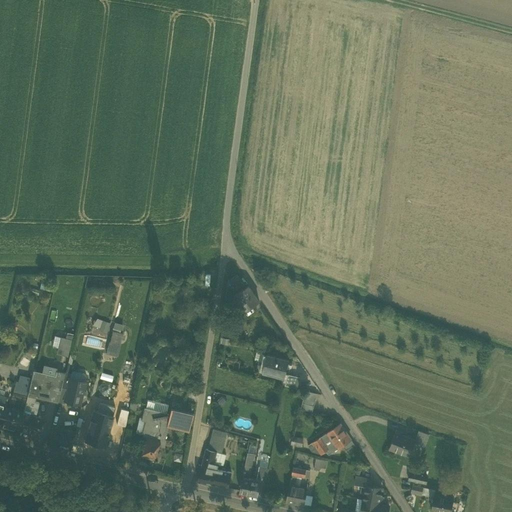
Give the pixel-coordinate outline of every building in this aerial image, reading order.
[(225,304),(233,306),(239,302),(234,295),(247,286),(237,273),(228,279),(225,304)] [(239,302),(245,311),(259,301),(249,285),(247,286),(234,295),(239,302)] [(169,305),(157,303),(156,309),(167,312),(169,305)] [(100,327),(102,320),(97,318),(92,324),(100,327)] [(17,320),(6,321),(7,331),(18,330),(17,320)] [(100,327),(107,330),(110,323),(102,320),(100,327)] [(124,325),(114,322),(112,327),(122,330),(124,325)] [(112,330),(109,341),(120,344),(123,333),(112,330)] [(58,347),(60,336),(54,335),(52,346),(58,347)] [(72,339),(60,336),(58,347),(56,353),(68,356),(72,339)] [(86,342),(98,345),(99,339),(88,336),(86,342)] [(106,353),(117,356),(120,344),(109,341),(106,353)] [(255,359),(259,360),(265,361),(267,354),(257,351),(255,359)] [(267,354),(265,361),(263,370),(285,376),(289,359),(267,354)] [(257,369),(263,370),(265,361),(259,360),(257,369)] [(43,374),(54,376),(56,370),(56,368),(45,365),(43,374)] [(50,398),(58,400),(64,372),(56,370),(54,376),(55,377),(50,398)] [(71,374),(70,377),(85,381),(86,375),(85,373),(85,372),(74,370),(71,371),(71,374)] [(29,387),(28,392),(35,394),(50,398),(55,377),(54,376),(43,374),(33,371),(31,377),(29,387)] [(113,374),(101,371),(100,377),(112,381),(113,374)] [(58,400),(64,402),(65,400),(64,399),(69,377),(70,377),(71,374),(64,372),(58,400)] [(286,384),(297,387),(300,376),(289,373),(286,384)] [(29,387),(31,377),(19,374),(16,384),(29,387)] [(83,390),(85,381),(70,377),(69,377),(64,399),(65,400),(80,403),(81,397),(85,394),(83,390)] [(12,398),(25,401),(28,392),(29,387),(16,384),(13,383),(11,390),(14,391),(12,398)] [(305,391),(304,397),(316,399),(317,394),(305,391)] [(31,414),(35,394),(28,392),(25,401),(26,401),(23,412),(31,414)] [(227,401),(222,395),(216,401),(221,407),(227,401)] [(313,411),(316,399),(304,397),(301,408),(313,411)] [(144,407),(165,412),(168,403),(147,398),(144,407)] [(186,410),(187,405),(172,401),(171,406),(186,410)] [(97,411),(113,415),(115,407),(100,402),(97,411)] [(0,424),(19,430),(23,412),(5,407),(0,423),(0,424)] [(160,438),(158,445),(164,446),(166,439),(164,439),(168,426),(167,426),(170,413),(165,412),(144,407),(142,418),(147,419),(143,434),(141,440),(145,441),(146,435),(160,438)] [(128,410),(121,408),(117,423),(125,426),(128,410)] [(167,426),(168,426),(188,430),(192,413),(171,408),(170,413),(167,426)] [(113,415),(97,411),(93,410),(85,440),(104,445),(113,415)] [(42,417),(31,414),(23,412),(19,430),(38,435),(42,417)] [(135,432),(143,434),(147,419),(142,418),(139,417),(135,432)] [(340,423),(327,431),(331,437),(338,448),(342,445),(351,439),(340,423)] [(58,442),(72,445),(72,443),(75,431),(62,427),(58,442)] [(208,449),(222,452),(227,432),(213,428),(208,449)] [(416,439),(427,443),(431,434),(419,430),(416,439)] [(327,431),(321,436),(325,442),(331,437),(327,431)] [(389,447),(410,455),(416,439),(395,431),(389,447)] [(158,445),(160,438),(146,435),(145,441),(142,449),(141,456),(155,459),(155,458),(156,459),(156,458),(155,457),(158,445)] [(304,438),(293,435),(291,444),(302,446),(304,438)] [(330,448),(325,442),(321,436),(313,441),(322,454),(328,450),(330,448)] [(332,452),(338,448),(331,437),(325,442),(330,448),(331,451),(332,452)] [(355,444),(351,439),(342,445),(346,450),(355,444)] [(312,451),(322,454),(313,441),(308,445),(312,451)] [(134,459),(137,446),(123,442),(120,456),(134,459)] [(83,446),(72,443),(72,445),(71,450),(81,453),(83,446)] [(217,469),(219,464),(214,462),(217,451),(222,453),(222,452),(208,449),(206,448),(202,465),(199,464),(197,469),(200,470),(200,472),(198,481),(213,484),(217,469)] [(226,454),(222,453),(217,451),(214,462),(219,464),(223,465),(226,454)] [(254,453),(248,452),(244,473),(250,474),(254,453)] [(261,458),(259,465),(268,467),(269,459),(261,458)] [(262,479),(267,480),(269,467),(268,467),(259,465),(257,478),(262,479)] [(305,476),(306,469),(293,466),(292,474),(299,475),(302,476),(305,476)] [(232,472),(217,469),(213,484),(228,487),(229,486),(232,472)] [(408,479),(426,483),(428,476),(410,472),(408,479)] [(292,474),(290,484),(296,485),(299,475),(292,474)] [(363,484),(371,485),(372,478),(356,475),(355,483),(363,484)] [(240,491),(250,493),(253,477),(243,476),(240,491)] [(257,478),(253,477),(250,493),(258,495),(262,479),(257,478)] [(287,501),(304,504),(304,503),(306,494),(307,487),(300,486),(296,485),(290,484),(287,501)] [(361,511),(388,511),(389,505),(379,503),(382,487),(371,485),(363,484),(361,492),(364,493),(363,499),(361,511)] [(411,492),(422,494),(423,486),(413,484),(411,492)] [(423,486),(422,494),(433,496),(435,489),(423,486)] [(306,494),(304,503),(311,505),(313,495),(306,494)] [(431,509),(445,511),(451,511),(454,498),(434,494),(431,509)] [(355,510),(361,511),(363,499),(357,498),(355,510)]
